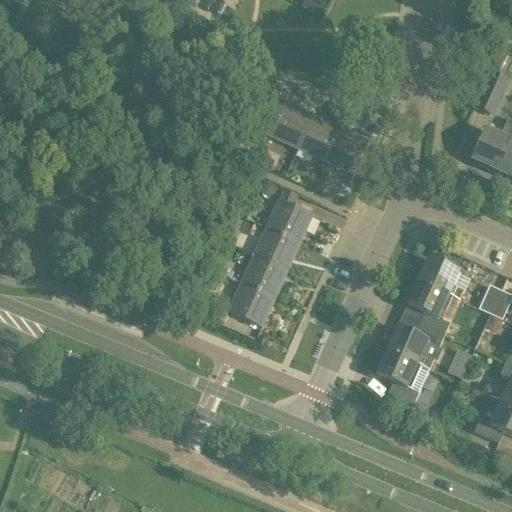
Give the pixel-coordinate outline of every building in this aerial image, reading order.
[(511,84),(511,58),(500,54),(491,74),(489,73),(473,110),(494,120),(510,84),(511,84)] [(247,107),(254,92),(242,88),(236,103),(247,107)] [(271,138),(286,104),(258,92),(243,125),(271,138)] [(297,150),(313,117),(286,104),(271,138),(297,150)] [(324,162),(340,129),(313,117),(297,150),(324,162)] [(511,162),(503,158),(511,138),(511,121),(507,120),(499,137),(486,131),(472,161),(508,177),(511,167),(511,162)] [(340,129),(324,162),(352,175),(367,142),(340,129)] [(511,162),(511,167),(508,177),(511,179),(511,138),(503,158),(511,162)] [(344,203),(347,190),(322,184),(319,197),(344,203)] [(267,231),(300,246),(312,218),(293,209),(298,198),(285,193),(286,191),(277,187),(274,193),(282,197),(279,203),(267,231)] [(288,273),(300,246),(267,231),(254,258),(288,273)] [(275,300),(288,273),(254,258),(242,285),(275,300)] [(418,283),(459,301),(462,293),(453,288),(459,274),(429,260),(418,283)] [(487,284),(511,295),(511,279),(492,271),(487,284)] [(458,304),(459,301),(418,283),(408,306),(426,314),(420,326),(445,337),(451,325),(439,320),(448,300),(458,304)] [(263,328),(275,300),(242,285),(230,313),(263,328)] [(490,315),(500,292),(489,287),(479,310),(490,315)] [(500,292),(490,315),(501,320),(511,296),(500,292)] [(223,324),(228,313),(220,310),(215,321),(223,324)] [(440,348),(445,337),(420,326),(415,338),(397,329),(387,352),(429,371),(433,362),(423,357),(428,344),(440,348)] [(461,380),(472,357),(459,351),(448,374),(461,380)] [(414,406),(429,371),(387,352),(377,374),(394,383),(389,395),(414,406)] [(511,366),(506,364),(500,376),(511,381),(501,403),(511,408),(511,366)] [(511,436),(511,408),(501,403),(490,426),(480,421),(474,433),(500,445),(505,433),(511,436)]
